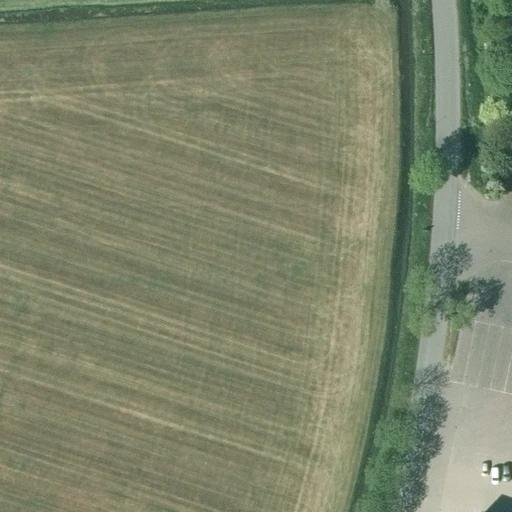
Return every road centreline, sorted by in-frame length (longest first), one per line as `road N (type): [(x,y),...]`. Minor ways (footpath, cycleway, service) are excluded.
road 1 (secondary): [(403,511),(428,382),(443,232)]
road 2 (secondary): [(443,232),(444,0)]
